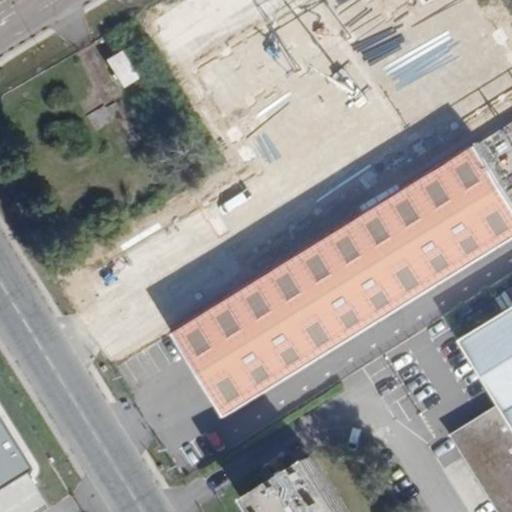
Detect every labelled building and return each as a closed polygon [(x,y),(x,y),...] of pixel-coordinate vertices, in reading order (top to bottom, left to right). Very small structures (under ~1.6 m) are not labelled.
[(511,195),(494,168),(479,144),(511,123),(511,63),(485,21),(426,57),(389,0),(352,0),(274,49),(319,123),(304,133),(250,166),(125,245),(230,414),(511,240),(511,195)] [(200,68),(185,44),(168,55),(182,79),(200,68)] [(133,78),(118,55),(107,62),(121,85),(133,78)] [(250,166),(304,133),(289,110),(236,143),(250,166)] [(511,123),(479,144),(494,168),(511,157),(511,123)] [(511,511),(511,308),(464,339),(502,403),(451,434),(500,511),(511,511)] [(0,436),(0,482),(21,470),(0,436)] [(347,511),(313,456),(250,495),(260,511),(347,511)]
